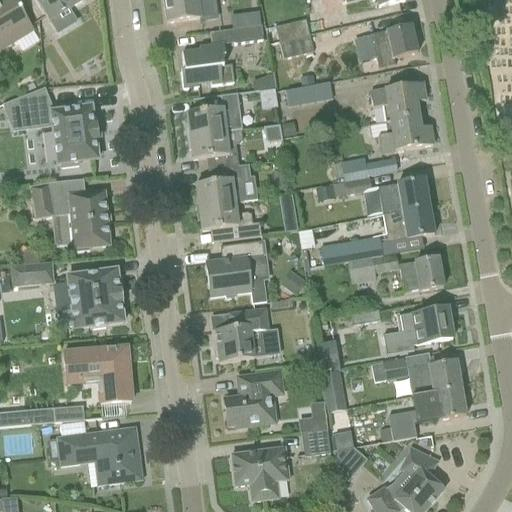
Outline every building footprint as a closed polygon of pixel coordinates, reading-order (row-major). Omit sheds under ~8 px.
[(0,55),(33,34),(23,17),(12,0),(0,7),(0,55)] [(81,0),(33,0),(48,24),(83,2),(81,0)] [(166,0),(167,1),(163,2),(166,26),(212,20),(210,0),(166,0)] [(375,11),(404,4),(402,0),(303,0),(343,0),(345,8),(373,2),(375,11)] [(259,16),(230,19),(232,33),(260,29),(259,16)] [(279,46),(309,39),(305,23),(265,32),(268,48),(279,45),(279,46)] [(233,47),(262,44),(260,29),(232,33),(233,47)] [(390,33),(370,38),(375,61),(378,72),(394,68),(393,62),(397,61),(417,57),(410,29),(390,33)] [(283,62),(313,55),(309,39),(279,46),(283,62)] [(230,68),(224,69),(222,47),(199,50),(199,53),(181,56),(184,75),(180,75),(182,93),(197,91),(197,90),(210,88),(211,90),(222,89),(222,87),(233,86),(230,68)] [(311,78),(299,80),(301,89),(313,87),(311,78)] [(288,110),(332,102),(329,84),(313,87),(301,89),(285,92),(288,110)] [(425,104),(423,93),(422,87),(370,96),(372,113),(381,111),(384,124),(385,127),(418,121),(415,106),(425,104)] [(35,110),(48,105),(43,92),(7,106),(12,119),(35,110)] [(189,140),(240,134),(236,97),(203,102),(205,114),(185,117),(189,140)] [(95,129),(92,129),(90,111),(38,117),(39,131),(52,129),(57,168),(60,167),(60,172),(78,170),(78,165),(97,162),(94,144),(97,143),(95,129)] [(385,127),(368,129),(370,141),(377,140),(379,157),(413,152),(432,148),(429,130),(420,132),(418,121),(385,127)] [(240,145),(241,142),(240,134),(189,140),(192,164),(211,161),(213,173),(237,170),(234,147),(240,145)] [(343,185),(397,175),(394,160),(364,165),(363,162),(339,166),(343,185)] [(249,192),(240,193),(237,170),(213,173),(214,185),(195,188),(198,212),(237,206),(237,204),(250,202),(249,192)] [(344,198),(371,194),(370,182),(343,186),(344,198)] [(383,219),(428,211),(423,183),(379,190),(383,219)] [(50,187),(44,188),(50,221),(51,221),(69,219),(72,248),(73,255),(76,255),(89,254),(89,251),(109,249),(104,196),(83,198),(67,199),(66,185),(50,187)] [(44,188),(26,191),(32,224),(50,221),(44,188)] [(331,188),(315,191),(318,203),(333,200),(333,199),(331,188)] [(249,215),(238,217),(237,206),(198,212),(201,235),(220,232),(222,245),(259,240),(258,226),(251,227),(249,215)] [(386,246),(433,238),(428,211),(383,219),(386,246)] [(381,260),(378,242),(319,250),(322,271),(381,260)] [(263,260),(261,245),(228,249),(230,263),(205,266),(209,301),(250,296),(248,284),(266,282),(263,260)] [(375,276),(397,273),(394,258),(381,260),(322,271),(348,268),(351,287),(376,284),(375,276)] [(418,295),(442,291),(437,262),(399,268),(403,294),(417,292),(418,295)] [(53,287),(51,266),(39,267),(23,269),(9,270),(11,291),(53,287)] [(96,276),(65,280),(70,333),(91,330),(91,333),(105,331),(105,328),(123,326),(122,318),(124,318),(122,306),(120,306),(116,274),(96,276)] [(216,351),(213,353),(214,361),(217,363),(218,367),(238,364),(252,363),(267,361),(264,335),(269,334),(266,312),(247,315),(228,317),(228,318),(230,332),(214,334),(216,351)] [(412,349),(451,342),(446,312),(412,318),(415,333),(381,339),(385,360),(413,355),(412,349)] [(352,330),(379,325),(377,315),(350,319),(352,330)] [(331,345),(315,348),(321,377),(336,374),(331,345)] [(97,407),(130,406),(126,352),(62,358),(64,387),(98,384),(99,397),(96,397),(97,407)] [(412,384),(408,385),(411,399),(410,399),(410,400),(411,400),(431,397),(460,391),(455,364),(410,372),(412,384)] [(381,369),(371,371),(373,386),(383,385),(381,369)] [(327,416),(345,412),(338,375),(319,379),(327,416)] [(272,401),(284,399),(281,376),(236,381),(239,401),(223,403),(226,430),(235,429),(235,432),(275,427),(272,401)] [(414,415),(387,419),(392,445),(416,441),(413,428),(436,424),(437,424),(465,419),(460,391),(431,397),(411,400),(411,401),(411,402),(414,415)] [(0,416),(0,431),(57,426),(56,412),(0,416)] [(56,444),(47,445),(50,466),(59,465),(60,470),(93,466),(96,490),(121,486),(141,484),(134,432),(115,435),(56,442),(56,444)] [(303,460),(329,456),(325,433),(300,437),(303,460)] [(270,486),(288,484),(283,452),(230,459),(234,491),(248,489),(251,506),(272,503),(270,486)] [(436,465),(410,452),(401,469),(405,471),(401,479),(391,489),(384,493),(383,492),(366,503),(371,511),(401,511),(402,511),(426,511),(442,493),(428,481),(436,465)] [(350,453),(331,457),(334,476),(350,453)] [(16,503),(0,504),(1,511),(17,511),(16,504),(16,503)]
